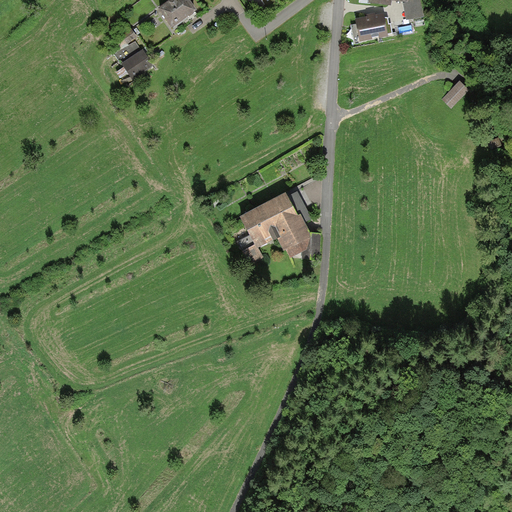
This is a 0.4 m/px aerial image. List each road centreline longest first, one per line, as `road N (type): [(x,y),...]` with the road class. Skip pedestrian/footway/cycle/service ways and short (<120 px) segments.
road 1 (unclassified): [(339,0),(325,270)]
road 2 (track): [(325,270),(311,348),(233,511)]
road 3 (track): [(331,115),(434,77),(465,77)]
road 4 (track): [(435,0),(481,45),(511,93)]
